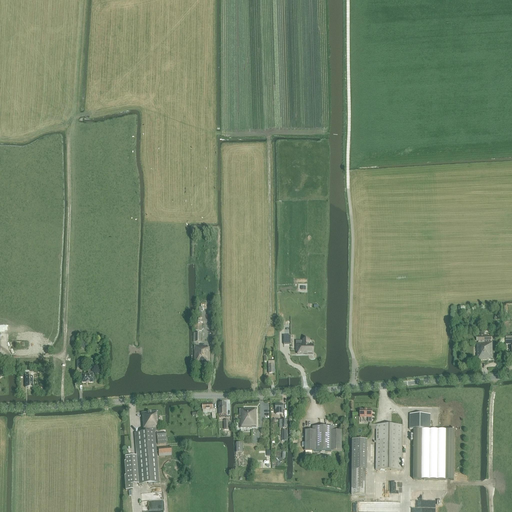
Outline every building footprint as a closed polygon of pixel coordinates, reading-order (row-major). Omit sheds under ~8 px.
[(485,337),(477,337),(477,341),(479,341),(479,343),(477,343),(477,360),(485,360),(488,360),(488,359),(493,359),(492,343),(491,343),(491,341),(492,341),(492,337),(485,337)] [(302,345),(297,345),(297,352),(297,355),(312,355),(312,346),(309,346),(309,341),(302,341),(302,345)] [(194,364),(210,364),(211,348),(206,348),(206,347),(195,347),(194,364)] [(284,359),(284,368),(295,368),(295,351),(289,351),(289,359),(284,359)] [(88,374),(81,375),(82,384),(86,383),(86,384),(89,384),(89,383),(93,383),(93,375),(94,375),(94,371),(88,371),(88,374)] [(213,404),(203,405),(203,413),(212,413),(213,419),(216,419),(216,415),(216,409),(213,409),(213,404)] [(256,427),(256,410),(239,410),(240,428),(252,428),(252,427),(256,427)] [(372,418),(372,410),(360,410),(360,417),(369,418),(368,422),(372,422),(372,418)] [(166,444),(166,437),(165,430),(157,430),(157,428),(159,428),(157,412),(141,414),(143,430),(142,430),(142,432),(134,433),(136,456),(138,485),(159,483),(155,431),(156,431),(157,445),(166,444)] [(411,415),(410,430),(414,430),(414,480),(454,480),(454,431),(430,430),(430,415),(411,415)] [(205,424),(205,432),(219,432),(218,420),(214,420),(214,424),(205,424)] [(376,425),(376,470),(402,471),(402,425),(376,425)] [(305,451),(341,452),(342,431),(335,431),(335,427),(313,427),(312,431),(305,431),(305,451)] [(352,440),(352,495),(366,495),(366,440),(352,440)] [(159,456),(171,456),(171,447),(158,448),(159,456)] [(126,491),(133,490),(132,486),(138,485),(136,456),(125,457),(125,462),(124,462),(126,476),(125,476),(126,491)] [(392,477),(391,489),(394,489),(394,491),(401,491),(401,484),(399,484),(399,478),(392,477)] [(377,495),(385,494),(383,481),(378,482),(379,489),(376,489),(377,495)] [(144,511),(164,511),(163,499),(154,500),(155,507),(150,507),(150,499),(140,500),(140,506),(134,507),(134,508),(140,507),(140,510),(144,510),(144,511)] [(401,509),(401,500),(390,500),(390,509),(401,509)]
